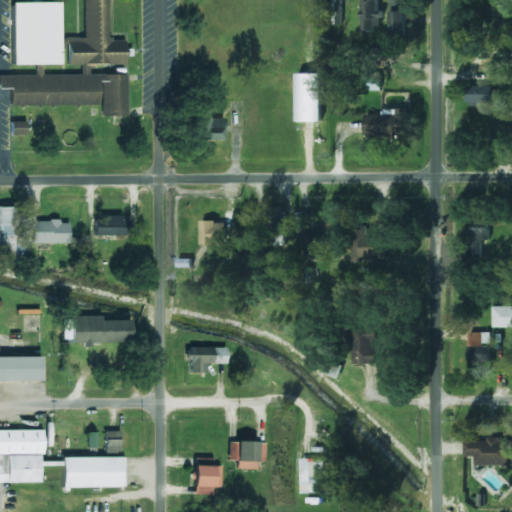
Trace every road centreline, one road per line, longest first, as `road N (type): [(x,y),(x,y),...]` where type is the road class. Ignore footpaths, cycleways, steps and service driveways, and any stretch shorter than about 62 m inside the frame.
road 1 (residential): [(439,511),(436,0)]
road 2 (residential): [(159,511),(162,0)]
road 3 (residential): [(0,178),(511,175)]
road 4 (residential): [(159,404),(0,404)]
